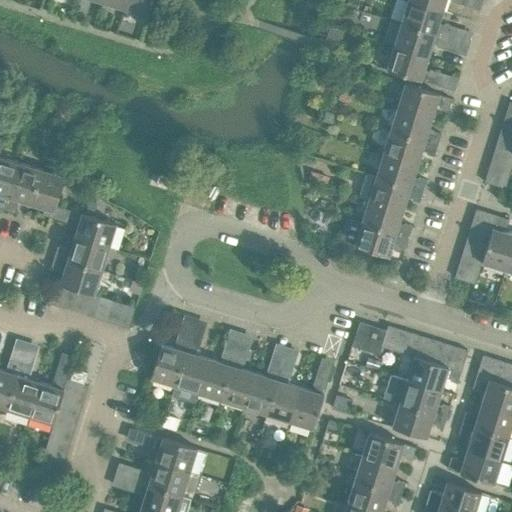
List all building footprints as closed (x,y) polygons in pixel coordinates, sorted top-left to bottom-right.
[(123,9),(126,0),(101,0),(101,2),(123,9)] [(147,16),(152,0),(126,0),(123,9),(147,16)] [(438,24),(442,10),(409,0),(408,0),(401,23),(448,37),(451,26),(444,23),(443,25),(438,24)] [(458,3),(459,0),(409,0),(442,10),(445,0),(451,0),(451,1),(458,3)] [(444,49),(448,37),(401,23),(394,45),(428,56),(432,43),(437,44),(437,46),(444,49)] [(424,69),(428,56),(394,45),(387,68),(386,68),(386,69),(421,80),(421,79),(433,83),(437,71),(429,69),(429,71),(424,69)] [(447,111),(451,99),(439,95),(439,94),(404,83),(404,84),(404,85),(397,108),(431,118),(435,105),(441,106),(440,108),(447,111)] [(427,131),(431,118),(397,108),(390,130),(437,145),(440,133),(433,131),(432,133),(427,131)] [(511,127),(511,115),(505,113),(502,125),(511,127)] [(511,140),(511,127),(502,125),(498,136),(511,140)] [(433,156),(437,145),(390,130),(383,153),(417,164),(421,150),(426,152),(426,154),(433,156)] [(511,152),(511,140),(498,136),(495,147),(511,152)] [(511,165),(511,164),(511,152),(495,147),(491,159),(511,165)] [(413,177),(417,164),(383,153),(376,176),(422,191),(426,179),(419,177),(418,179),(413,177)] [(0,208),(3,209),(18,163),(0,156),(0,208)] [(508,177),(511,165),(491,159),(488,170),(508,177)] [(40,188),(45,171),(18,163),(3,209),(15,213),(17,205),(14,204),(16,199),(26,203),(32,186),(40,188)] [(505,188),(508,177),(488,170),(484,182),(505,188)] [(56,206),(65,177),(63,176),(63,177),(45,171),(40,188),(32,186),(26,203),(44,208),(43,213),(42,213),(42,214),(68,223),(72,211),(56,206)] [(419,202),(422,191),(376,176),(368,199),(403,209),(407,196),(412,198),(411,200),(419,202)] [(399,223),(403,209),(368,199),(361,222),(408,236),(412,225),(404,223),(404,224),(399,223)] [(493,227),(496,215),(476,209),(472,220),(493,227)] [(109,247),(116,225),(116,224),(82,213),(81,213),(72,211),(68,223),(73,224),(73,222),(78,224),(74,237),(109,247)] [(505,270),(511,247),(511,234),(503,231),(504,226),(506,227),(509,219),(496,215),(493,227),(489,238),(485,249),(482,261),(481,263),(483,263),(505,270)] [(489,238),(493,227),(472,220),(468,231),(489,238)] [(405,248),(408,236),(361,222),(354,244),(354,245),(388,256),(389,255),(388,255),(392,242),(398,244),(397,246),(405,248)] [(485,249),(489,238),(468,231),(465,243),(485,249)] [(101,271),(109,247),(74,237),(70,250),(65,249),(66,247),(58,244),(54,256),(101,271)] [(482,261),(485,249),(465,243),(461,254),(482,261)] [(478,272),(481,263),(482,261),(461,254),(458,266),(478,272)] [(94,293),(101,271),(54,256),(51,267),(59,270),(59,268),(64,269),(60,282),(59,283),(66,285),(78,289),(89,293),(94,294),(94,293)] [(475,284),(478,272),(458,266),(454,277),(475,284)] [(66,285),(59,283),(55,282),(48,303),(59,306),(66,285)] [(71,310),(78,289),(66,285),(59,306),(71,310)] [(82,313),(89,293),(78,289),(71,310),(82,313)] [(94,317),(100,296),(94,294),(89,293),(82,313),(94,317)] [(105,321),(112,300),(100,296),(94,317),(105,321)] [(117,324),(123,304),(112,300),(105,321),(117,324)] [(128,328),(134,309),(135,307),(123,304),(117,324),(128,328)] [(381,346),(386,330),(359,321),(352,345),(378,354),(381,346)] [(392,349),(398,329),(387,325),(386,330),(381,346),(392,349)] [(403,353),(410,332),(398,329),(392,349),(402,352),(403,353)] [(415,356),(421,336),(410,332),(403,353),(414,356),(415,356)] [(174,385),(189,338),(177,335),(175,342),(177,343),(175,348),(162,344),(161,343),(150,378),(152,378),(174,385)] [(426,360),(433,339),(421,336),(415,356),(426,360)] [(197,392),(208,358),(195,354),(196,349),(198,349),(200,342),(189,338),(174,385),(197,392)] [(438,363),(444,343),(433,339),(426,360),(438,363)] [(449,367),(455,347),(444,343),(438,363),(449,367)] [(461,370),(467,350),(455,347),(449,367),(461,370)] [(220,399),(235,352),(223,349),(221,356),(223,357),(221,362),(208,358),(197,392),(220,399)] [(243,406),(254,372),(240,368),(242,363),(244,364),(246,356),(235,352),(220,399),(243,406)] [(487,379),(493,358),(482,355),(476,375),(487,379)] [(457,383),(461,370),(449,367),(438,363),(426,360),(415,356),(414,356),(413,357),(414,357),(407,380),(441,391),(445,377),(450,379),(449,381),(457,383)] [(0,406),(6,409),(21,362),(9,358),(7,366),(9,367),(8,372),(0,369),(0,406)] [(499,382),(505,362),(493,358),(487,379),(499,382)] [(29,416),(40,382),(27,378),(28,372),(30,373),(33,365),(21,362),(6,409),(29,416)] [(510,386),(511,379),(511,364),(505,362),(499,382),(510,386)] [(266,414),(280,367),(269,363),(267,371),(269,372),(267,377),(254,372),(243,406),(266,414)] [(289,421),(300,387),(286,382),(288,377),(290,378),(292,370),(280,367),(266,414),(289,421)] [(84,384),(88,372),(73,368),(70,379),(84,384)] [(60,402),(63,390),(67,379),(66,379),(67,376),(55,372),(53,380),(55,381),(53,386),(40,382),(29,416),(52,423),(53,424),(56,413),(60,402)] [(511,412),(511,386),(510,386),(499,382),(487,379),(476,375),(472,388),(480,390),(480,388),(485,390),(481,403),(511,412)] [(313,429),(324,394),(323,394),(327,381),(315,377),(312,385),(315,386),(313,391),(300,387),(289,421),(312,428),(311,428),(313,429)] [(84,397),(88,385),(67,379),(63,390),(84,397)] [(436,404),(441,391),(407,380),(399,403),(446,417),(450,406),(442,404),(441,406),(436,404)] [(80,408),(84,397),(63,390),(60,402),(80,408)] [(77,420),(80,408),(60,402),(56,413),(77,420)] [(443,429),(446,417),(399,403),(392,425),(391,427),(426,437),(427,436),(426,436),(431,423),(436,425),(435,426),(443,429)] [(508,437),(511,423),(511,412),(481,403),(477,416),(472,415),(472,413),(465,411),(461,422),(508,437)] [(73,431),(77,420),(56,413),(53,424),(53,425),(73,431)] [(501,459),(508,437),(461,422),(458,434),(465,436),(466,434),(471,436),(467,449),(501,459)] [(70,443),(73,431),(53,425),(49,436),(70,443)] [(412,459),(416,447),(403,443),(369,432),(368,433),(369,433),(362,456),(396,467),(400,453),(405,455),(404,457),(412,459)] [(189,472),(196,449),(197,449),(197,448),(162,437),(162,438),(149,434),(146,446),(153,448),(154,446),(159,448),(155,461),(189,472)] [(66,454),(70,443),(49,436),(45,448),(66,454)] [(62,466),(66,454),(45,448),(42,459),(62,466)] [(494,482),(501,459),(467,449),(463,462),(457,461),(458,459),(450,456),(447,468),(459,472),(459,473),(494,484),(494,482)] [(392,480),(396,467),(362,456),(354,479),(401,494),(405,482),(397,480),(397,482),(392,480)] [(59,477),(62,466),(42,459),(38,470),(59,477)] [(182,494),(189,472),(155,461),(151,475),(146,473),(146,471),(139,468),(135,480),(182,494)] [(398,505),(400,499),(401,494),(354,479),(347,502),(379,511),(381,511),(385,499),(391,501),(390,503),(398,505)] [(156,511),(176,511),(182,494),(135,480),(131,491),(139,494),(140,492),(145,494),(141,507),(156,511)] [(460,511),(474,511),(480,493),(481,492),(446,481),(446,483),(442,496),(437,494),(437,492),(430,490),(426,501),(460,511)] [(460,511),(426,501),(422,511),(460,511)] [(379,511),(347,502),(344,511),(379,511)]
